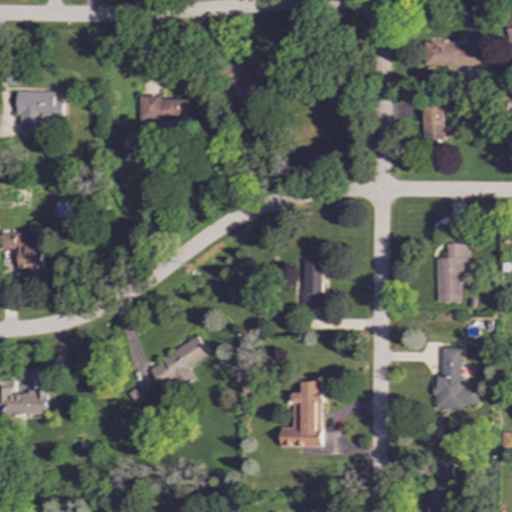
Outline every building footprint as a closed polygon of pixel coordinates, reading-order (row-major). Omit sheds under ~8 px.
[(479,65),(479,44),(423,43),(423,65),(479,65)] [(63,115),(63,100),(55,100),(55,91),(18,92),(18,138),(42,137),(42,115),(63,115)] [(139,97),(139,124),(189,125),(190,99),(139,97)] [(455,140),(455,123),(443,122),(443,104),(424,104),(423,139),(455,140)] [(43,275),(43,233),(3,233),(3,247),(18,247),(18,274),(43,275)] [(466,243),(446,244),(447,258),(436,258),(437,303),(460,303),(460,278),(466,278),(466,243)] [(303,308),(324,308),(324,259),(303,259),(303,308)] [(209,355),(198,337),(148,369),(164,395),(194,377),(189,368),(209,355)] [(477,405),(477,388),(462,388),(462,348),(441,348),(441,376),(435,376),(434,409),(465,409),(465,405),(477,405)] [(280,448),(321,448),(321,381),(302,381),(302,393),(292,393),(292,427),(280,427),(280,448)] [(0,416),(47,416),(47,392),(11,392),(11,387),(0,387),(0,416)] [(511,432),(501,432),(501,449),(511,449),(511,432)] [(430,511),(453,511),(454,464),(437,463),(436,483),(431,483),(430,511)]
